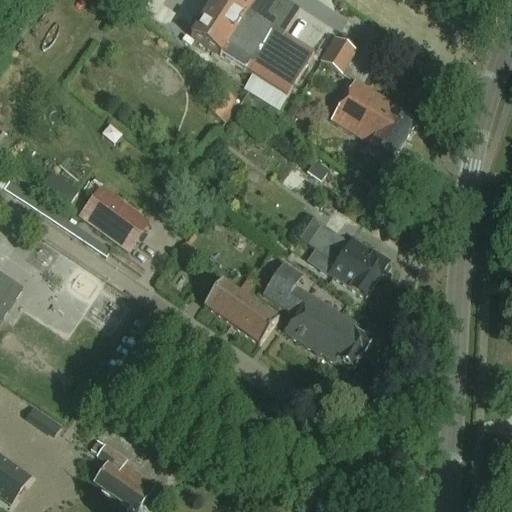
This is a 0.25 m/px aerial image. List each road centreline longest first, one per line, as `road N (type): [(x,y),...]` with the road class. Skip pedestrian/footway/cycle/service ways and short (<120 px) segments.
road 1 (unclassified): [(358,443),(0,199)]
road 2 (secondary): [(446,511),(461,239)]
road 3 (unclassified): [(358,443),(420,244),(461,239)]
road 4 (secondary): [(461,239),(476,144),(509,42)]
